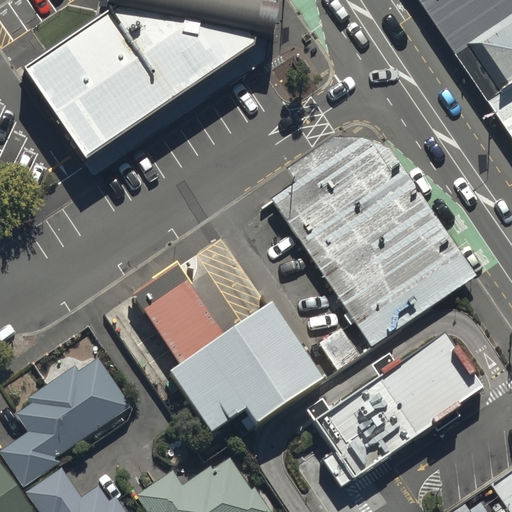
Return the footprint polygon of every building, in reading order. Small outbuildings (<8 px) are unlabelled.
[(271,9),(264,0),(113,0),(111,4),(19,67),(81,157),(247,44),(271,9)] [(511,0),(418,0),(493,112),(511,98),(511,0)] [(511,98),(493,112),(511,139),(511,98)] [(473,277),(386,147),(361,139),(271,198),(372,345),(473,277)] [(179,264),(133,295),(146,314),(192,283),(179,264)] [(275,301),(170,369),(212,431),(246,408),(256,424),(326,377),(275,301)] [(340,327),(319,342),(337,369),(359,354),(340,327)] [(346,494),(488,396),(448,339),(318,429),(339,460),(328,468),(346,494)] [(56,459),(53,454),(128,402),(95,354),(76,366),(72,359),(25,391),(30,398),(13,410),(25,428),(0,444),(0,456),(19,485),(56,459)] [(146,511),(267,511),(228,454),(184,484),(171,464),(132,490),(146,511)] [(31,511),(32,511),(0,464),(0,511),(31,511)] [(38,511),(127,511),(114,492),(106,497),(96,483),(79,494),(59,465),(23,489),(38,511)] [(511,511),(511,469),(488,485),(507,511),(511,511)] [(464,505),(452,511),(485,511),(480,503),(468,511),(464,505)]
